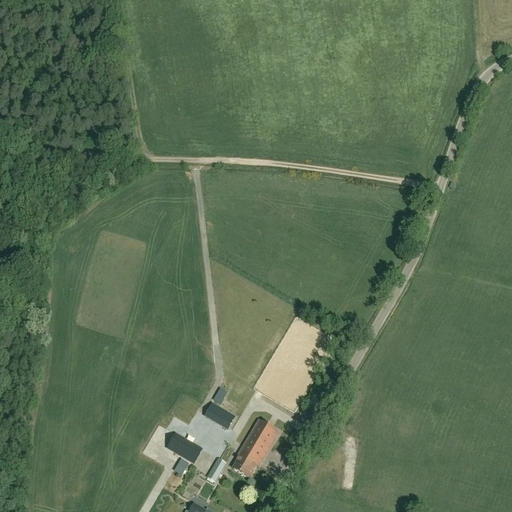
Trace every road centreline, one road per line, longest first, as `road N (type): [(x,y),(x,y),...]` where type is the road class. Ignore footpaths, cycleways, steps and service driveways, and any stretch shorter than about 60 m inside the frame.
road 1 (unclassified): [(270,511),(418,250),(472,100),(490,74),(511,61)]
road 2 (track): [(0,153),(270,163),(442,187)]
